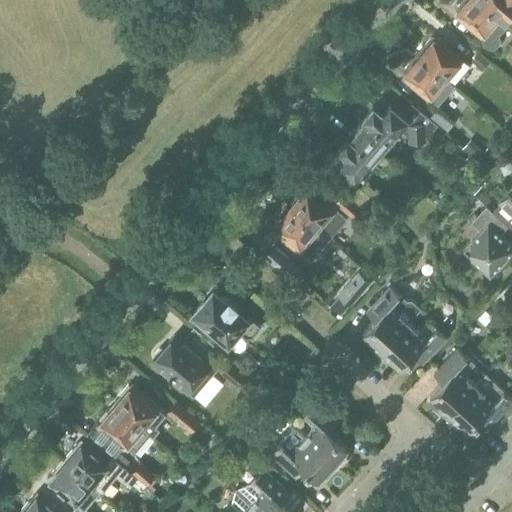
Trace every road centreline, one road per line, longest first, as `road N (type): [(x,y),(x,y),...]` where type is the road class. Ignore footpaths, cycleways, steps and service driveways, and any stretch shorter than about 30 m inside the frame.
road 1 (unclassified): [(0,447),(388,0)]
road 2 (unclassified): [(418,431),(321,348)]
